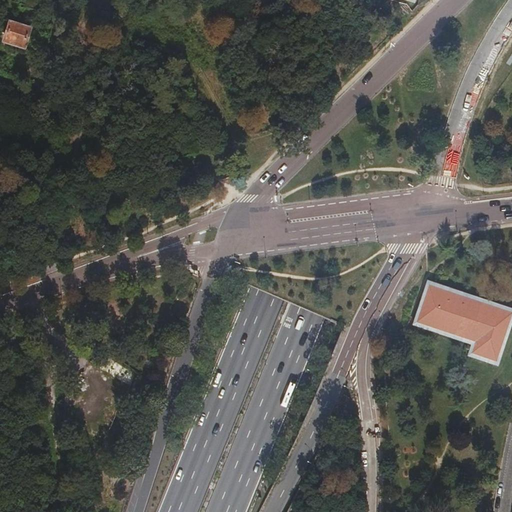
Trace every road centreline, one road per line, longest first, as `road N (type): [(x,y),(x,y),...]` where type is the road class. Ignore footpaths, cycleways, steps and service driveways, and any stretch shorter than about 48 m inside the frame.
road 1 (trunk): [(226,511),(363,190),(486,0)]
road 2 (trunk): [(428,0),(377,73),(298,218),(178,511)]
road 3 (trunk): [(272,511),(419,220)]
road 4 (secondary): [(454,0),(269,180),(247,217)]
road 5 (trunk): [(230,247),(214,269),(135,511)]
road 6 (track): [(49,286),(74,208),(74,146),(27,75)]
road 7 (unknown): [(60,511),(33,291)]
road 8 (unclassified): [(419,220),(391,200),(247,217)]
road 9 (secondary): [(272,238),(419,220)]
road 10 (unclassified): [(247,217),(204,224),(109,265)]
road 11 (unclassified): [(109,265),(230,247)]
road 12 (track): [(74,146),(86,92),(82,26)]
